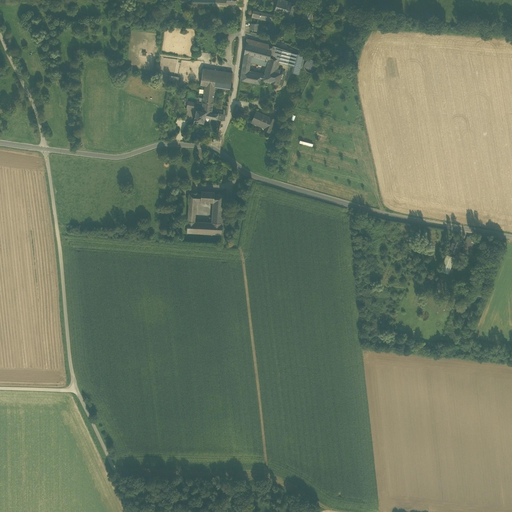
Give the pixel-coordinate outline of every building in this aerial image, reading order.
[(285,17),(291,18),(295,4),(282,0),(277,0),(274,12),(286,15),(285,17)] [(315,5),(306,3),(304,12),(310,13),(312,14),(315,5)] [(251,17),(271,22),(273,15),(253,11),(251,17)] [(246,39),(246,43),(271,50),(273,46),(246,39)] [(266,67),(270,58),(271,50),(246,43),(242,64),(250,65),(251,65),(252,63),(266,67)] [(273,46),(271,50),(270,58),(279,61),(278,62),(288,65),(291,52),(273,46)] [(305,57),(291,52),(288,65),(294,66),(301,68),(302,68),(305,57)] [(279,85),(281,85),(283,81),(280,80),(283,71),(276,69),(278,62),(279,61),(270,58),(266,67),(264,76),(262,81),(271,83),(279,85)] [(306,71),(308,73),(311,73),(313,73),(315,71),(317,70),(317,67),(317,65),(316,62),(314,61),(312,60),(310,60),(307,61),(305,62),(304,64),(304,67),(305,69),(306,71)] [(292,73),(299,75),(301,68),(294,66),(292,73)] [(202,74),(232,78),(232,73),(203,68),(202,74)] [(240,80),(261,85),(262,81),(264,76),(249,72),(249,69),(242,68),(240,80)] [(215,87),(230,89),(232,78),(202,74),(200,85),(204,86),(215,87)] [(168,81),(177,83),(179,76),(169,75),(168,81)] [(206,108),(206,112),(210,113),(212,112),(215,87),(204,86),(202,104),(202,108),(206,108)] [(187,108),(194,109),(195,103),(188,101),(187,108)] [(205,117),(206,112),(201,111),(196,110),(195,117),(194,116),(194,117),(194,118),(194,121),(193,121),(194,121),(197,122),(198,122),(203,123),(204,123),(203,123),(205,117)] [(269,132),(270,132),(275,120),(274,120),(270,118),(262,115),(261,116),(256,113),(251,123),(252,123),(252,122),(255,123),(255,124),(270,131),(269,132)] [(200,201),(213,202),(214,194),(214,192),(201,191),(201,192),(201,194),(200,201)] [(195,222),(196,201),(197,194),(196,193),(196,194),(190,193),(189,193),(189,194),(189,204),(187,220),(187,221),(195,222)] [(213,202),(212,218),(211,223),(222,223),(223,201),(224,196),(224,195),(223,195),(214,195),(214,194),(213,202)] [(222,224),(222,223),(211,223),(209,222),(195,222),(187,221),(187,222),(187,232),(187,233),(187,232),(221,235),(221,234),(222,224)] [(449,251),(458,254),(461,246),(466,247),(465,251),(472,254),(474,250),(473,250),(474,245),(468,243),(467,245),(465,244),(463,244),(464,242),(460,241),(459,242),(453,240),(449,251)] [(455,258),(446,255),(440,271),(449,274),(455,258)]
